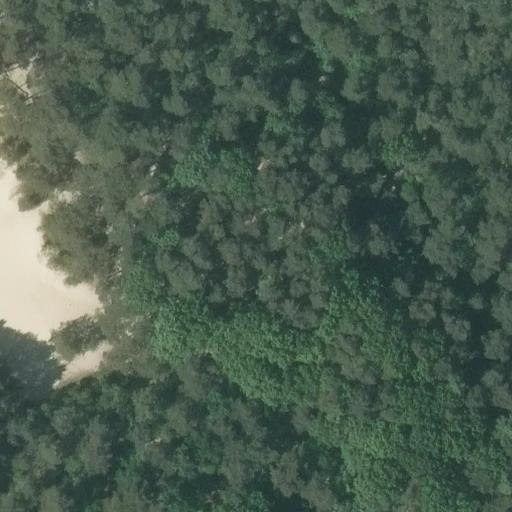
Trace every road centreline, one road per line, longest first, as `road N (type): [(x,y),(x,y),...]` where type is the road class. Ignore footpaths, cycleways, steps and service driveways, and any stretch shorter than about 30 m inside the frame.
road 1 (unknown): [(511,168),(415,132),(356,92),(283,69),(149,68),(23,39),(0,25)]
road 2 (track): [(415,132),(368,252),(318,316),(290,331),(193,336)]
